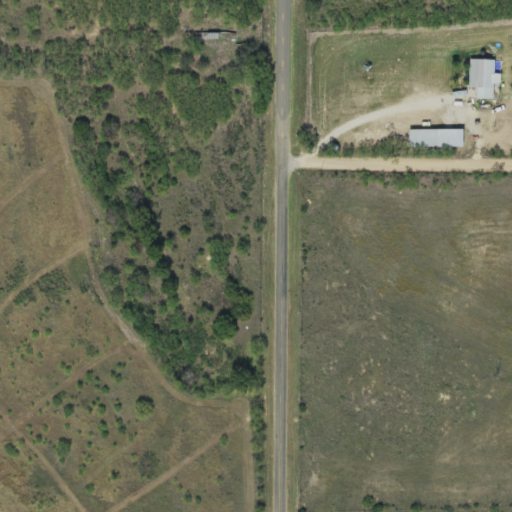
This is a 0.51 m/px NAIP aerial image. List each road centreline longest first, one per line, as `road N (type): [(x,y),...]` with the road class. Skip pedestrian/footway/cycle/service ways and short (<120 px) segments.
road 1 (tertiary): [(282,0),(280,511)]
road 2 (residential): [(511,172),(282,164)]
